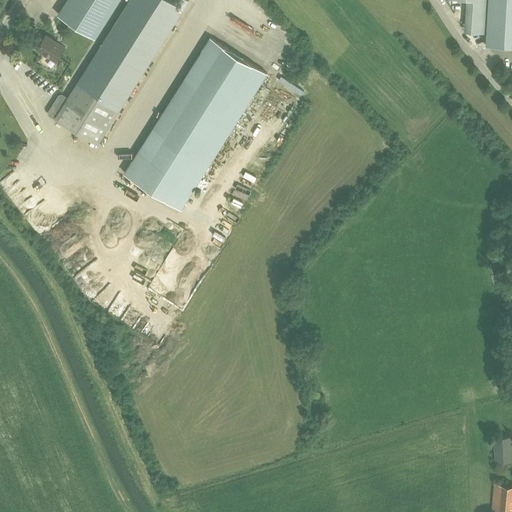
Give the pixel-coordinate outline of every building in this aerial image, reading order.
[(59,94),(48,112),(49,114),(64,124),(65,123),(98,144),(141,76),(189,0),(180,0),(178,4),(170,0),(129,0),(98,49),(68,97),(62,93),(59,94)] [(95,38),(118,0),(67,0),(58,14),(95,38)] [(485,32),(486,0),(466,0),(464,31),(485,32)] [(511,46),(511,0),(486,0),(485,32),(487,32),(486,45),(511,46)] [(56,62),(64,48),(66,47),(46,34),(36,49),(56,62)] [(182,208),(268,72),(210,35),(124,171),(182,208)] [(50,220),(48,232),(56,233),(58,221),(50,220)] [(496,461),(511,460),(511,453),(511,436),(495,437),(496,461)] [(511,511),(511,484),(494,483),(491,511),(511,511)]
